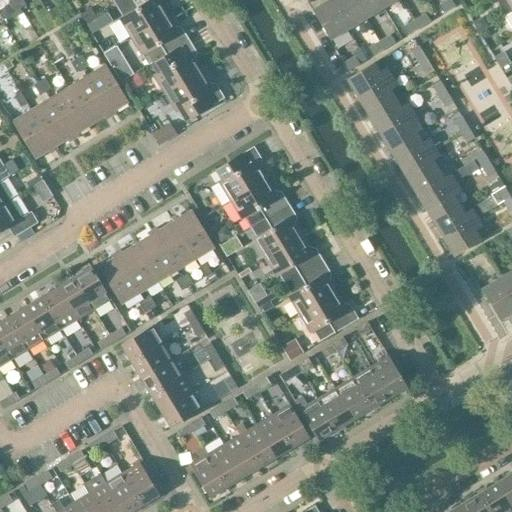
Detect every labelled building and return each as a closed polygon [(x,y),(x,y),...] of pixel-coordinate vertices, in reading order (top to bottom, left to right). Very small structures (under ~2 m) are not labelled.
[(19,9),(14,0),(10,0),(8,2),(14,12),(19,9)] [(22,0),(14,0),(19,9),(25,5),(22,0)] [(118,19),(130,37),(166,15),(156,0),(124,0),(115,6),(121,17),(118,19)] [(347,31),(328,0),(327,0),(310,10),(313,15),(329,42),(347,31)] [(353,0),(328,0),(347,31),(365,21),(353,0)] [(377,0),(353,0),(365,21),(383,10),(377,0)] [(377,0),(383,10),(399,0),(377,0)] [(440,6),(444,13),(454,7),(450,0),(440,6)] [(511,0),(495,0),(505,15),(511,11),(511,10),(511,0)] [(94,19),(96,18),(90,8),(79,14),(85,24),(94,19)] [(505,15),(503,17),(511,32),(511,10),(511,11),(505,15)] [(166,15),(130,37),(140,55),(146,65),(149,64),(188,40),(182,29),(176,32),(166,15)] [(426,15),(414,22),(418,29),(430,22),(426,15)] [(482,18),(473,24),(478,32),(487,27),(482,18)] [(97,19),(86,26),(91,34),(102,28),(97,19)] [(418,29),(414,22),(404,29),(408,35),(418,29)] [(390,36),(378,43),(382,51),(394,43),(390,36)] [(153,76),(164,94),(200,72),(190,54),(195,51),(188,40),(149,64),(156,74),(153,76)] [(382,51),(378,43),(369,49),(373,56),(382,51)] [(410,50),(416,61),(424,56),(418,45),(410,50)] [(116,48),(104,55),(108,62),(120,55),(116,48)] [(352,53),(355,58),(343,65),(347,72),(359,65),(359,64),(366,60),(359,49),(352,53)] [(81,56),(76,59),(82,69),(87,66),(81,56)] [(424,56),(416,61),(423,73),(431,68),(424,56)] [(82,69),(76,59),(70,63),(76,73),(82,69)] [(3,66),(6,71),(13,67),(10,62),(3,66)] [(346,80),(356,97),(390,77),(385,68),(378,72),(372,64),(346,80)] [(105,65),(86,76),(108,113),(128,102),(105,65)] [(129,69),(117,76),(120,82),(121,81),(133,74),(129,69)] [(200,72),(164,94),(176,112),(178,111),(184,121),(199,112),(200,113),(224,98),(216,86),(211,89),(200,72)] [(133,74),(121,81),(128,92),(142,83),(135,73),(133,74)] [(86,76),(67,87),(90,125),(108,113),(86,76)] [(356,97),(368,116),(394,100),(388,90),(396,85),(390,77),(356,97)] [(44,79),(39,83),(44,92),(50,88),(44,79)] [(431,87),(438,98),(447,93),(440,81),(431,87)] [(8,86),(20,107),(26,103),(14,83),(8,86)] [(44,92),(39,83),(33,86),(39,95),(44,92)] [(67,87),(48,99),(71,136),(90,125),(67,87)] [(447,93),(438,98),(444,108),(453,102),(447,93)] [(48,99),(30,110),(52,147),(71,136),(48,99)] [(368,116),(378,134),(413,113),(408,105),(401,110),(394,100),(368,116)] [(52,147),(30,110),(11,121),(33,159),(52,147)] [(378,134),(388,151),(415,134),(410,126),(418,121),(413,113),(378,134)] [(452,121),(459,132),(468,127),(462,116),(452,121)] [(152,134),(158,145),(176,134),(169,123),(152,134)] [(468,127),(459,132),(465,143),(474,137),(468,127)] [(388,151),(399,168),(433,147),(428,138),(420,143),(415,134),(388,151)] [(218,183),(229,201),(265,179),(255,161),(260,158),(253,147),(253,146),(228,161),(229,162),(215,171),(221,181),(218,183)] [(399,168),(410,186),(437,170),(431,161),(439,157),(433,147),(399,168)] [(474,156),(480,168),(489,162),(482,151),(474,156)] [(472,161),(460,169),(465,177),(478,170),(473,161),(472,161)] [(489,162),(480,168),(487,179),(496,173),(489,162)] [(2,165),(0,166),(0,205),(4,203),(9,200),(0,185),(0,181),(9,176),(2,165)] [(410,186),(421,204),(455,183),(450,175),(442,179),(437,170),(410,186)] [(242,217),(248,227),(287,203),(281,193),(276,196),(265,179),(229,201),(240,218),(242,217)] [(421,204),(431,221),(458,205),(453,197),(460,192),(455,183),(421,204)] [(504,186),(490,195),(497,205),(502,202),(510,197),(507,192),(504,186)] [(511,199),(510,197),(502,202),(508,213),(511,210),(511,199)] [(20,218),(9,200),(4,203),(0,205),(0,231),(7,227),(13,238),(16,236),(30,228),(38,223),(31,212),(20,218)] [(252,239),(264,257),(300,235),(289,219),(295,215),(287,203),(248,227),(255,237),(252,239)] [(458,205),(431,221),(442,239),(476,218),(482,214),(476,204),(463,212),(458,205)] [(191,210),(172,222),(194,259),(213,247),(191,211),(191,210)] [(476,218),(442,239),(453,257),(479,241),(474,232),(482,227),(476,218)] [(172,222),(153,233),(176,270),(194,259),(172,222)] [(213,233),(219,244),(231,237),(225,226),(213,233)] [(30,228),(16,236),(20,242),(34,234),(30,228)] [(153,233),(134,245),(157,281),(176,270),(153,233)] [(278,274),(284,284),(322,261),(316,250),(310,253),(300,235),(264,257),(275,276),(278,274)] [(134,245),(116,256),(138,293),(157,281),(134,245)] [(138,293),(116,256),(97,267),(120,304),(138,293)] [(287,296),(298,315),(334,292),(324,275),(329,272),(322,261),(284,284),(290,294),(287,296)] [(211,273),(204,263),(199,267),(205,277),(211,273)] [(90,267),(73,277),(92,310),(110,299),(90,267)] [(511,269),(480,289),(498,320),(509,313),(511,318),(511,269)] [(211,273),(205,277),(209,283),(216,279),(212,272),(211,273)] [(186,274),(180,277),(186,288),(192,284),(186,274)] [(73,277),(56,288),(76,320),(92,310),(73,277)] [(186,288),(180,277),(175,281),(181,291),(186,288)] [(56,288),(40,297),(60,329),(76,320),(56,288)] [(334,292),(298,315),(310,334),(313,332),(319,342),(332,333),(333,334),(358,319),(351,307),(346,311),(334,292)] [(40,297),(24,307),(44,339),(60,329),(40,297)] [(149,297),(143,300),(149,310),(155,307),(149,297)] [(149,310),(143,300),(138,303),(144,313),(149,310)] [(24,307),(7,318),(15,331),(27,350),(44,339),(24,307)] [(182,314),(189,326),(197,321),(190,309),(182,314)] [(7,318),(0,322),(0,341),(11,360),(27,350),(15,331),(7,318)] [(197,321),(189,326),(197,339),(204,334),(197,321)] [(354,329),(360,337),(371,330),(366,322),(354,329)] [(120,345),(130,362),(162,343),(152,326),(120,345)] [(122,329),(109,337),(112,342),(125,335),(122,329)] [(112,342),(109,337),(97,343),(101,349),(112,342)] [(341,337),(330,344),(335,352),(346,345),(341,337)] [(281,348),(290,362),(303,353),(294,339),(281,348)] [(0,380),(2,379),(0,374),(0,366),(11,360),(0,341),(0,380)] [(130,362),(140,378),(172,359),(162,343),(130,362)] [(203,347),(210,359),(216,355),(210,343),(203,347)] [(335,352),(330,344),(320,350),(325,358),(335,352)] [(88,349),(76,356),(80,362),(92,355),(88,349)] [(216,355),(210,359),(217,371),(224,367),(216,355)] [(80,362),(76,356),(64,363),(68,369),(80,362)] [(387,357),(369,368),(388,399),(406,388),(387,357)] [(306,358),(296,364),(301,372),(311,366),(306,358)] [(140,378),(150,395),(182,375),(172,359),(140,378)] [(50,360),(41,366),(46,374),(55,369),(50,360)] [(301,372),(296,364),(285,371),(290,379),(301,372)] [(369,368),(351,378),(370,409),(388,399),(369,368)] [(46,374),(43,376),(47,382),(60,375),(56,369),(55,369),(46,374)] [(150,395),(160,411),(192,391),(182,375),(150,395)] [(47,382),(43,376),(32,383),(35,389),(47,382)] [(224,380),(231,392),(237,389),(230,376),(224,380)] [(266,378),(254,385),(258,392),(270,385),(266,378)] [(351,378),(334,389),(353,420),(370,409),(351,378)] [(258,392),(254,385),(242,393),(246,399),(258,392)] [(334,389),(317,399),(336,430),(353,420),(334,389)] [(192,391),(160,411),(171,429),(203,409),(192,391)] [(0,406),(2,410),(19,399),(15,392),(0,400),(0,406)] [(233,398),(221,405),(225,412),(237,405),(233,398)] [(336,430),(317,399),(306,406),(300,398),(294,402),(298,410),(318,441),(336,430)] [(225,412),(221,405),(209,413),(213,419),(225,412)] [(289,405),(272,415),(292,448),(308,438),(289,405)] [(272,415),(255,425),(275,458),(292,448),(272,415)] [(201,418),(188,426),(191,432),(192,431),(195,437),(206,431),(203,425),(204,424),(201,418)] [(241,424),(234,428),(239,435),(258,468),(275,458),(255,425),(245,431),(241,424)] [(191,432),(188,426),(176,433),(180,439),(191,432)] [(113,431),(101,439),(105,445),(117,437),(113,431)] [(239,435),(222,445),(242,478),(258,468),(239,435)] [(104,445),(105,445),(101,439),(89,446),(93,452),(104,445)] [(222,445),(206,455),(226,488),(242,478),(222,445)] [(226,488),(206,455),(201,448),(194,452),(199,460),(188,466),(208,499),(226,488)] [(80,451),(68,459),(72,465),(84,457),(80,451)] [(72,465),(68,459),(56,466),(60,472),(72,465)] [(138,463),(122,473),(141,505),(158,494),(138,463)] [(48,471),(36,479),(39,485),(51,477),(48,471)] [(122,473),(105,483),(123,511),(128,511),(141,505),(122,473)] [(511,473),(495,484),(511,510),(511,473)] [(39,485),(36,479),(24,486),(27,492),(39,485)] [(85,486),(89,493),(101,511),(123,511),(105,483),(96,489),(91,482),(85,486)] [(511,511),(511,510),(495,484),(478,494),(488,511),(511,511)] [(101,511),(89,493),(73,503),(78,511),(101,511)] [(488,511),(478,494),(460,505),(464,511),(488,511)] [(8,495),(0,499),(0,507),(0,509),(12,501),(8,495)] [(78,511),(73,503),(63,509),(57,500),(52,504),(56,511),(78,511)]
